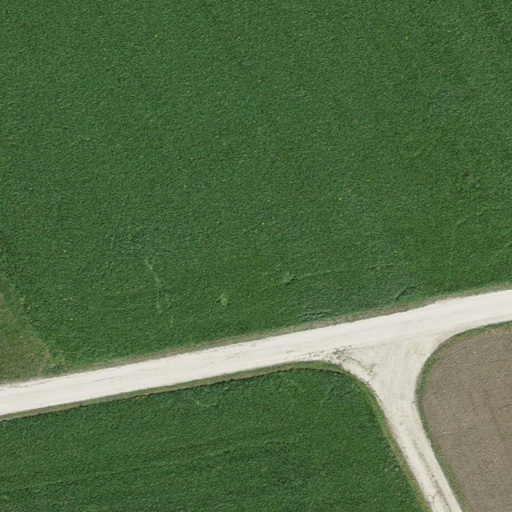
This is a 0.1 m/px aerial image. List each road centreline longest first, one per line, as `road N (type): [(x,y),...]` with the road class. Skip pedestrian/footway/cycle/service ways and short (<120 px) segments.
road 1 (track): [(511,309),(0,401)]
road 2 (track): [(446,511),(362,337)]
